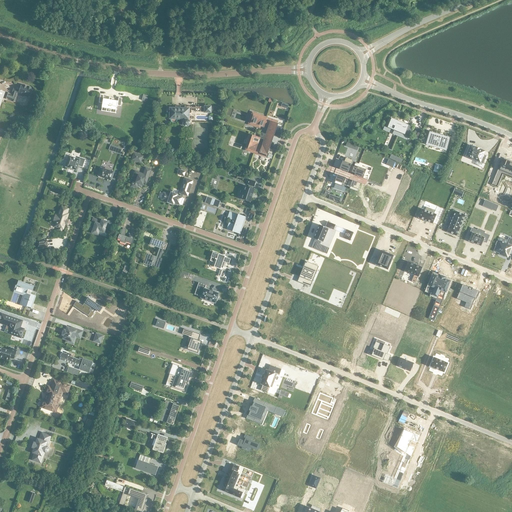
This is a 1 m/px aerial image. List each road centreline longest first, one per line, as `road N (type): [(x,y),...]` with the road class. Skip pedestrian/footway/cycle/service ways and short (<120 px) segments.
road 1 (unclassified): [(287,70),(160,73),(95,65),(0,35)]
road 2 (residential): [(511,443),(252,337)]
road 3 (residential): [(305,196),(511,282)]
road 4 (residential): [(90,193),(24,379)]
road 5 (residential): [(256,251),(90,193)]
road 6 (residential): [(194,493),(252,337)]
road 7 (residential): [(229,329),(174,486)]
road 8 (residential): [(252,337),(305,196)]
road 9 (residential): [(511,135),(382,88)]
road 10 (residential): [(311,132),(295,138),(256,251)]
